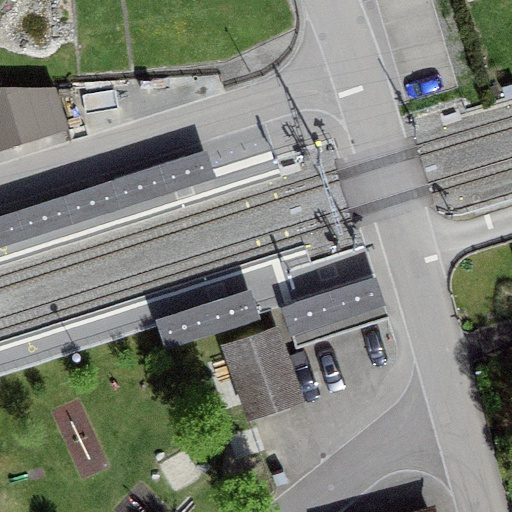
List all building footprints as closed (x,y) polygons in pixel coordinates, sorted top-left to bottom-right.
[(0,90),(0,140),(60,120),(47,90),(0,90)] [(0,240),(217,172),(208,144),(0,209),(0,240)] [(385,299),(377,270),(282,299),(291,327),(385,299)] [(259,312),(250,284),(155,312),(164,340),(259,312)] [(274,328),(227,345),(250,410),(298,393),(274,328)]
